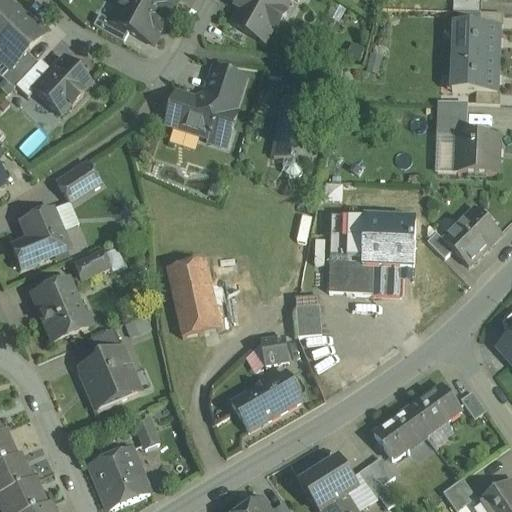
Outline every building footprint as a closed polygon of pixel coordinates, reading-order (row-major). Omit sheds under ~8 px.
[(173,0),(122,0),(122,2),(168,27),(168,26),(168,25),(173,16),(173,17),(174,15),(173,15),(180,4),(173,0)] [(241,0),(236,9),(240,11),(231,27),(265,46),(274,30),(278,32),(286,17),(282,15),(290,0),(241,0)] [(0,6),(0,44),(23,20),(4,2),(0,6)] [(168,27),(122,2),(110,24),(109,25),(129,35),(155,49),(161,38),(162,37),(162,36),(167,27),(168,27)] [(481,3),(454,2),(454,15),(480,16),(480,15),(481,15),(481,3)] [(481,15),(480,15),(480,16),(479,27),(500,28),(500,29),(503,29),(504,16),(481,15)] [(129,35),(109,25),(110,24),(98,18),(92,29),(124,46),(129,35)] [(23,20),(0,44),(0,80),(0,81),(9,71),(10,72),(26,55),(42,38),(23,20)] [(479,27),(455,26),(452,94),(477,95),(497,96),(497,95),(500,29),(500,28),(479,27)] [(26,55),(10,72),(9,71),(0,81),(13,92),(15,90),(37,66),(26,55)] [(51,74),(33,93),(33,94),(59,119),(69,109),(71,110),(82,98),(80,96),(90,86),(63,61),(51,74)] [(37,66),(15,90),(27,101),(33,94),(33,93),(51,74),(40,64),(37,66)] [(343,74),(323,70),(321,83),(325,84),(341,87),(343,74)] [(244,82),(215,73),(207,99),(196,104),(176,98),(167,126),(211,141),(210,144),(226,150),(232,133),(228,132),(244,82)] [(341,87),(325,84),(321,108),(336,111),(341,87)] [(497,96),(477,95),(476,107),(500,108),(500,95),(497,95),(497,96)] [(321,108),(286,101),(274,161),(285,163),(284,168),(284,173),(286,177),(290,180),(295,181),(299,179),(303,176),(305,172),(306,167),(309,168),(321,108)] [(464,107),(441,106),(440,118),(464,118),(464,107)] [(459,138),(463,138),(464,118),(440,118),(439,138),(459,138)] [(438,176),(458,177),(459,138),(439,138),(438,176)] [(463,138),(459,138),(458,177),(497,178),(499,140),(463,138)] [(86,167),(56,186),(69,206),(99,187),(86,167)] [(323,202),(340,202),(340,187),(324,186),(323,202)] [(444,244),(443,244),(453,254),(469,270),(501,237),(476,212),(444,244)] [(50,213),(24,224),(22,229),(25,237),(30,239),(31,241),(29,246),(27,247),(22,245),(14,249),(12,254),(20,272),(67,253),(50,213)] [(365,223),(332,221),(329,297),(373,299),(374,271),(363,271),(365,223)] [(416,225),(365,223),(363,271),(374,271),(403,272),(402,283),(414,284),(416,225)] [(444,244),(437,236),(428,245),(445,262),(453,254),(443,244),(444,244)] [(314,244),(313,264),(325,264),(325,244),(314,244)] [(104,254),(72,268),(80,286),(112,273),(104,254)] [(206,264),(167,273),(183,341),(222,333),(206,264)] [(403,272),(374,271),(373,299),(401,300),(402,283),(403,272)] [(68,283),(31,298),(51,346),(75,336),(70,325),(83,320),(68,283)] [(320,310),(297,311),(299,342),(323,340),(320,310)] [(511,318),(502,327),(511,339),(511,318)] [(114,332),(90,342),(98,361),(122,351),(114,332)] [(511,339),(504,347),(503,356),(511,365),(511,339)] [(286,341),(262,345),(265,369),(290,365),(286,341)] [(98,361),(78,369),(97,415),(142,397),(122,351),(98,361)] [(284,377),(232,408),(249,436),(249,435),(268,423),(268,424),(301,405),(292,391),(293,386),(290,378),(284,378),(284,377)] [(442,391),(409,414),(429,442),(450,428),(447,424),(461,414),(443,390),(442,390),(442,391)] [(486,415),(474,397),(462,405),(475,423),(486,415)] [(409,414),(376,438),(375,438),(375,439),(392,463),(406,454),(409,457),(429,442),(409,414)] [(149,421),(135,427),(145,453),(160,447),(149,421)] [(0,467),(13,462),(13,461),(2,436),(0,436),(0,467)] [(131,451),(90,468),(108,511),(114,511),(150,497),(131,451)] [(13,462),(0,467),(0,498),(28,486),(28,485),(17,460),(13,461),(13,462)] [(302,487),(317,511),(354,511),(347,500),(357,493),(358,493),(351,482),(339,463),(302,487)] [(395,481),(382,463),(372,470),(371,471),(384,489),(395,481)] [(384,489),(371,471),(372,470),(371,469),(359,477),(373,497),(384,489)] [(357,493),(347,500),(354,511),(367,511),(379,505),(373,497),(359,477),(351,482),(358,493),(357,493)] [(463,482),(443,497),(454,511),(463,511),(477,502),(463,482)] [(28,486),(0,498),(0,511),(38,511),(43,510),(31,484),(28,485),(28,486)] [(511,511),(511,484),(477,509),(478,511),(511,511)] [(373,497),(379,505),(390,497),(384,489),(373,497)]
